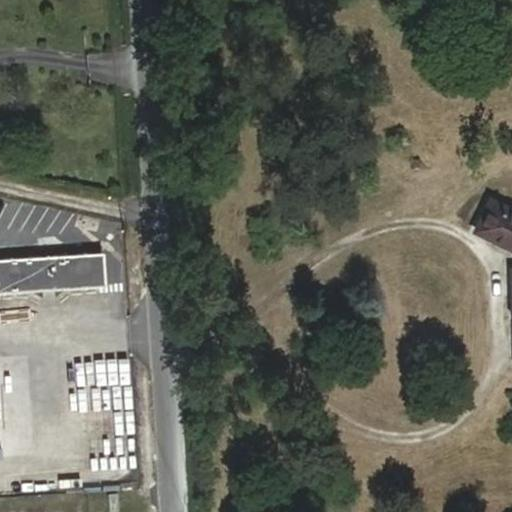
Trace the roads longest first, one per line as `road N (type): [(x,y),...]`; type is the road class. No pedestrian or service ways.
road 1 (residential): [(165,511),(135,0)]
road 2 (track): [(145,214),(0,183)]
